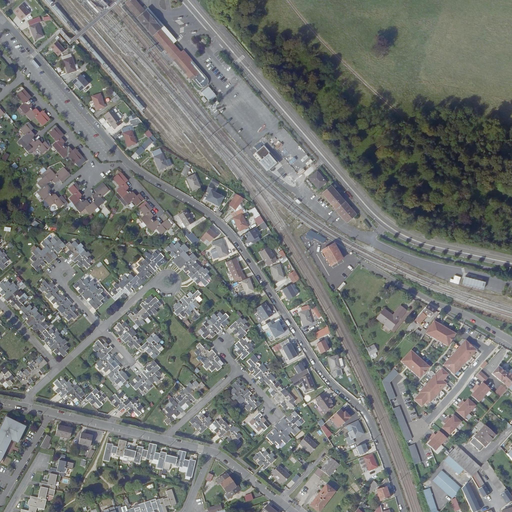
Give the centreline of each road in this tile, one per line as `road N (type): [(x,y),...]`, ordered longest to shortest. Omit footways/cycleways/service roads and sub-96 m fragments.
road 1 (residential): [(403,511),(367,415),(320,370),(232,236),(127,163),(5,22)]
road 2 (secondary): [(187,0),(382,222),(430,245),(511,263)]
road 3 (residential): [(360,262),(511,343)]
road 4 (residential): [(160,212),(120,166),(98,167),(56,119)]
